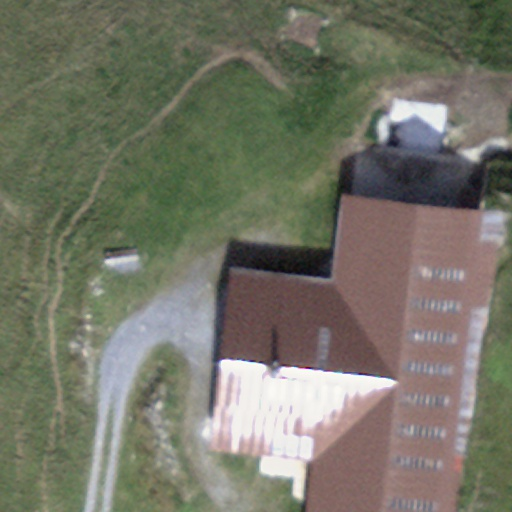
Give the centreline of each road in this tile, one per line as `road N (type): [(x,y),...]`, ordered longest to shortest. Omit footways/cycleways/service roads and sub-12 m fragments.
road 1 (track): [(90,511),(108,369),(195,278)]
road 2 (track): [(181,293),(187,478),(201,511)]
